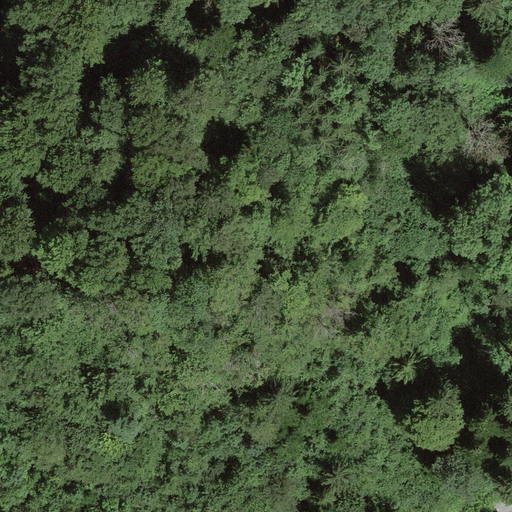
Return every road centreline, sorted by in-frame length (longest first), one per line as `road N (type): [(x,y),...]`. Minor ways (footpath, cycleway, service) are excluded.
road 1 (track): [(511,503),(482,511),(0,511)]
road 2 (track): [(164,0),(131,36),(107,95),(82,209),(77,303)]
